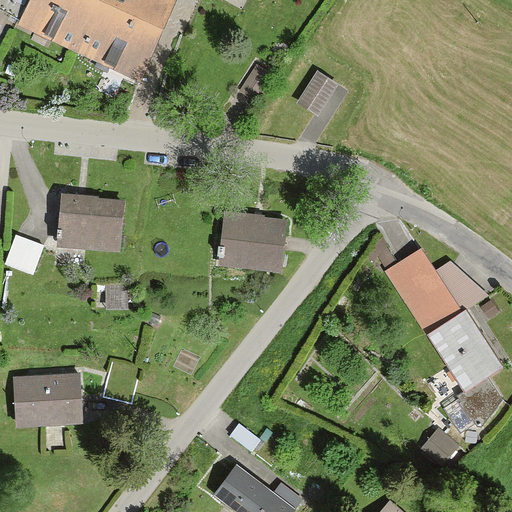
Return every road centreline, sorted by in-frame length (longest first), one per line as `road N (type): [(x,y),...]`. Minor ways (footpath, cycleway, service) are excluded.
road 1 (residential): [(372,188),(122,511)]
road 2 (unclassified): [(372,188),(296,162),(0,126)]
road 3 (unclassified): [(511,278),(372,188)]
